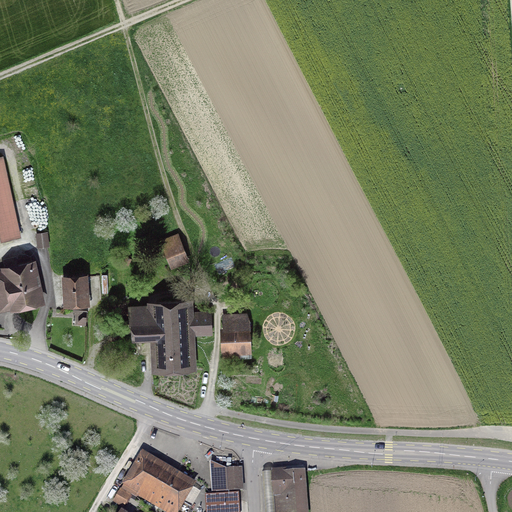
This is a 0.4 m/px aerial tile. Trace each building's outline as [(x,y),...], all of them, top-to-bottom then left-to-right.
[(1,158),(0,158),(0,239),(18,235),(1,158)] [(47,232),(37,234),(38,247),(48,245),(47,232)] [(163,240),(170,261),(185,256),(177,235),(163,240)] [(0,277),(0,302),(0,304),(15,301),(16,304),(38,299),(30,266),(33,265),(31,256),(17,259),(19,268),(8,270),(9,276),(0,277)] [(67,280),(68,302),(101,299),(99,263),(94,263),(94,262),(83,263),(84,279),(67,280)] [(189,267),(177,270),(180,279),(191,276),(189,267)] [(134,324),(134,337),(158,336),(160,368),(194,366),(194,353),(187,353),(186,334),(212,332),(211,313),(185,314),(184,303),(156,305),(157,324),(145,324),(144,306),(129,307),(130,324),(134,324)] [(232,348),(232,357),(248,356),(247,315),(224,316),(225,348),(232,348)] [(138,494),(157,461),(141,452),(124,482),(125,483),(115,499),(125,505),(133,492),(138,494)] [(157,461),(138,494),(168,511),(180,511),(197,484),(157,461)] [(214,471),(215,491),(243,490),(242,469),(224,470),(214,471)] [(306,511),(303,469),(271,472),(274,511),(306,511)] [(274,511),(271,472),(263,473),(266,511),(274,511)] [(240,511),(240,493),(209,494),(209,511),(240,511)]
